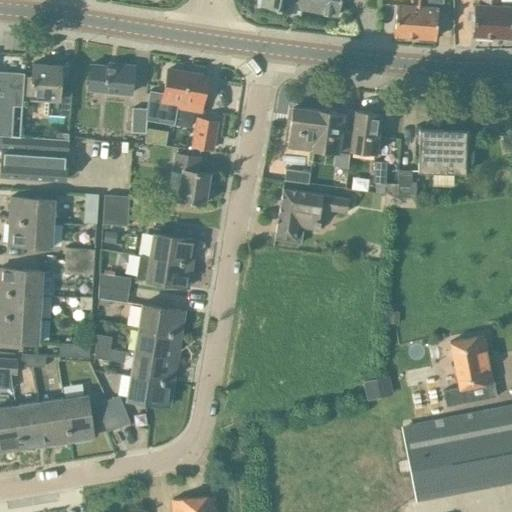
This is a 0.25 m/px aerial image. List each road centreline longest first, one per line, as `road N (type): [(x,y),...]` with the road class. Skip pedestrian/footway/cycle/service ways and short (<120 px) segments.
road 1 (residential): [(265,50),(192,447),(171,460),(0,491)]
road 2 (secondary): [(511,69),(265,50)]
road 3 (secondary): [(222,44),(0,10)]
